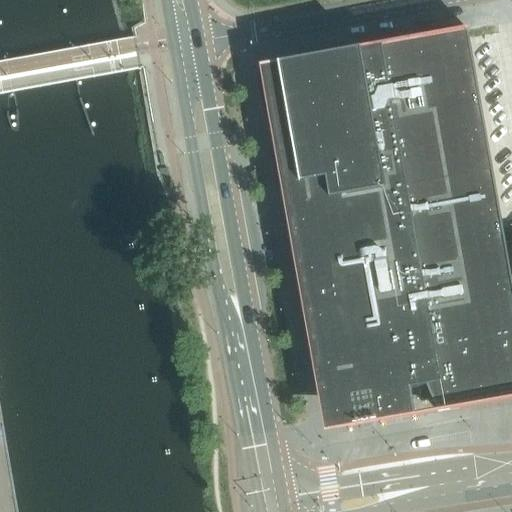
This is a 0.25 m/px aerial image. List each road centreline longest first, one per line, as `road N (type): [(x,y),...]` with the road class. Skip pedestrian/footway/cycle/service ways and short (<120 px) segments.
road 1 (secondary): [(173,44),(218,295),(241,341)]
road 2 (secondary): [(241,341),(245,293),(198,41)]
road 3 (unclassified): [(198,41),(444,0)]
road 4 (secondary): [(272,504),(511,468)]
road 5 (secondary): [(272,504),(241,341)]
